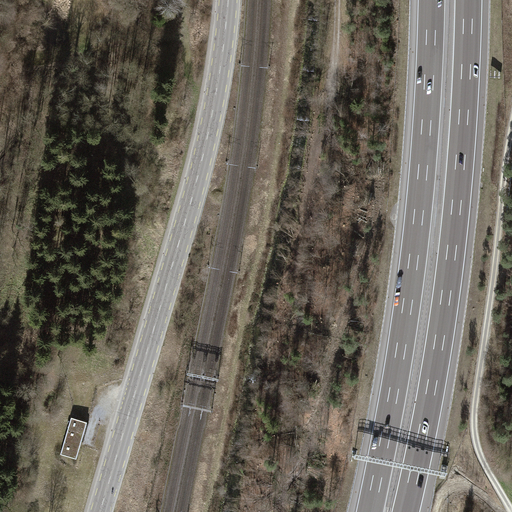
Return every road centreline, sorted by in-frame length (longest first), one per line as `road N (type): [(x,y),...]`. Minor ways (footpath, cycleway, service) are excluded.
road 1 (primary): [(100,511),(203,157),(228,0)]
road 2 (track): [(208,511),(271,187),(292,0)]
road 3 (motorway): [(406,511),(446,297),(468,0)]
road 4 (motorway): [(431,0),(415,248),(370,511)]
road 5 (track): [(511,126),(474,416),(480,454),(511,511)]
